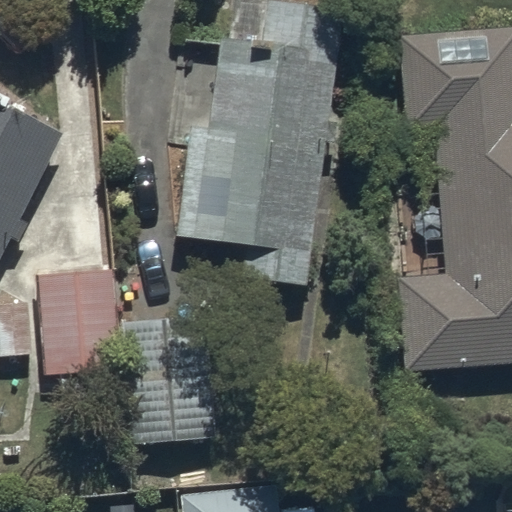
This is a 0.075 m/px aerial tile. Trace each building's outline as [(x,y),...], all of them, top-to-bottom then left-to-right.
[(192,123),(177,235),(244,244),(239,276),(307,285),(326,137),(341,139),(344,115),(331,113),(344,8),(283,0),(265,0),(260,43),(221,38),(210,125),(192,123)] [(511,19),(390,26),(397,122),(426,120),(436,262),(391,265),(398,363),(511,354),(511,19)] [(0,229),(53,125),(0,98),(0,229)] [(111,270),(38,275),(44,373),(118,369),(111,270)] [(0,355),(32,354),(28,301),(0,302),(0,355)] [(206,315),(121,320),(128,442),(214,437),(206,315)] [(279,482),(181,491),(183,511),(314,511),(314,506),(282,509),(279,482)]
